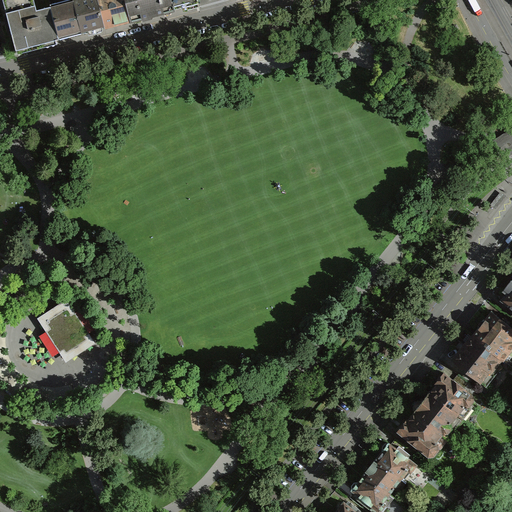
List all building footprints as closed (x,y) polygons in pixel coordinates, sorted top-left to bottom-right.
[(50,3),(49,0),(2,0),(6,14),(50,3)] [(58,35),(67,33),(68,37),(70,37),(82,34),(72,0),(67,0),(50,5),(58,35)] [(72,0),(82,34),(88,32),(104,28),(96,0),(72,0)] [(96,0),(104,28),(111,26),(130,21),(124,0),(96,0)] [(172,0),(124,0),(130,21),(141,18),(142,20),(143,21),(151,19),(152,17),(152,16),(154,15),(175,10),(172,0)] [(196,0),(172,0),(175,10),(198,4),(196,0)] [(50,3),(6,14),(7,18),(16,51),(59,39),(58,35),(50,5),(50,3)] [(501,149),(504,154),(509,151),(511,148),(511,131),(505,136),(505,135),(505,137),(494,144),(499,151),(501,149)] [(505,196),(500,192),(490,205),(495,209),(505,196)] [(511,280),(502,292),(498,296),(502,299),(501,300),(511,308),(511,280)] [(86,333),(81,336),(69,318),(74,314),(66,303),(58,309),(61,312),(57,315),(54,311),(41,318),(48,331),(54,328),(56,331),(65,346),(61,349),(67,358),(75,351),(73,348),(76,346),(78,350),(91,342),(86,333)] [(477,331),(472,336),(500,358),(502,360),(509,352),(511,354),(511,353),(511,328),(509,326),(510,325),(502,319),(501,320),(492,312),(485,320),(485,319),(484,319),(482,320),(479,322),(478,325),(478,326),(478,327),(478,328),(479,328),(477,331)] [(489,372),(500,358),(472,336),(461,350),(453,360),(479,381),(487,371),(489,372)] [(434,387),(430,392),(457,413),(457,414),(464,406),(469,405),(473,400),(473,395),(477,389),(458,374),(453,380),(444,372),(435,383),(436,384),(434,387)] [(450,422),(457,413),(430,392),(429,391),(423,398),(421,401),(421,400),(417,401),(413,406),(414,410),(443,433),(445,435),(451,427),(451,423),(450,422)] [(436,442),(443,433),(414,410),(413,411),(414,411),(410,418),(408,420),(407,419),(398,431),(408,439),(404,445),(423,461),(428,455),(433,454),(438,448),(437,443),(436,442)] [(376,457),(376,458),(401,478),(404,480),(414,467),(416,469),(421,462),(428,467),(429,465),(423,461),(404,445),(395,438),(390,444),(389,443),(388,443),(385,443),(382,446),(382,449),(383,450),(380,454),(377,458),(376,457)] [(389,493),(401,478),(376,458),(367,469),(364,473),(389,493)] [(382,501),(389,493),(364,473),(359,480),(357,482),(357,481),(354,482),(351,485),(352,488),(352,489),(359,495),(356,498),(374,511),(376,511),(378,510),(379,511),(385,503),(382,501)] [(335,511),(363,511),(351,503),(349,506),(344,502),(343,503),(342,502),(341,502),(340,502),(339,502),(338,503),(338,504),(337,504),(337,505),(337,506),(338,507),(338,508),(335,511)]
